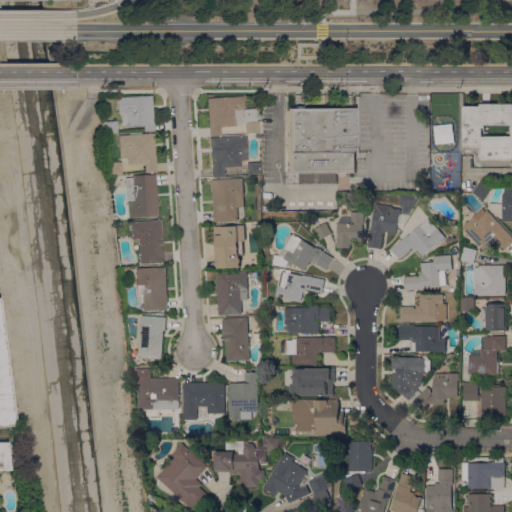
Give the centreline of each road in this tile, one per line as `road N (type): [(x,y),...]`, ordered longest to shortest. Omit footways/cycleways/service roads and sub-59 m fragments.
road 1 (tertiary): [(76,72),(511,71)]
road 2 (residential): [(194,348),(178,71)]
road 3 (residential): [(396,428),(366,388),(365,284)]
